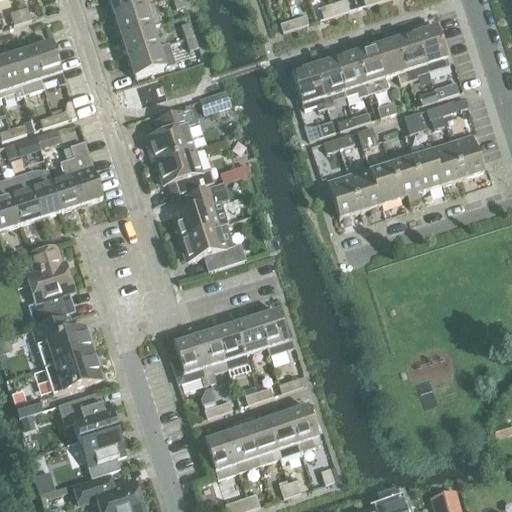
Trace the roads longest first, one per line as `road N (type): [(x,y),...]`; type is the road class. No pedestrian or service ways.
road 1 (residential): [(142,218),(67,0)]
road 2 (residential): [(178,511),(121,332)]
road 3 (residential): [(511,207),(342,257)]
road 4 (residential): [(121,332),(90,236),(142,218)]
road 5 (residential): [(511,128),(471,0)]
